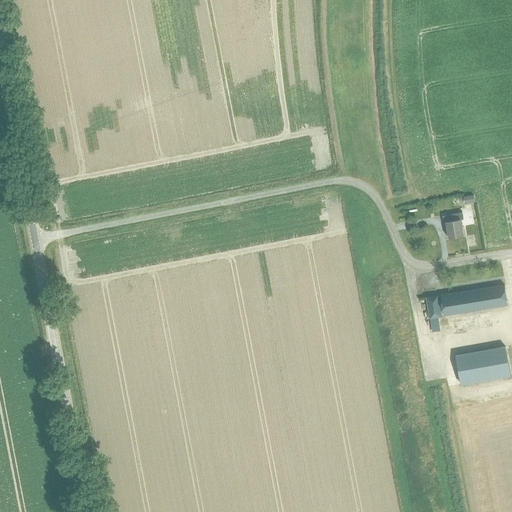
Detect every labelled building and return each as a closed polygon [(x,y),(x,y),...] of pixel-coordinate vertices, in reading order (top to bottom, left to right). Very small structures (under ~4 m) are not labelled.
[(474,193),(464,195),(465,202),(475,200),(474,193)] [(446,222),(449,238),(464,236),(461,220),(464,219),(462,212),(443,216),(444,223),(446,222)] [(505,285),(441,295),(445,316),(508,305),(508,304),(505,285)] [(433,332),(441,331),(439,316),(440,316),(437,296),(427,298),(433,332)] [(462,384),(511,376),(505,346),(456,355),(462,384)]
